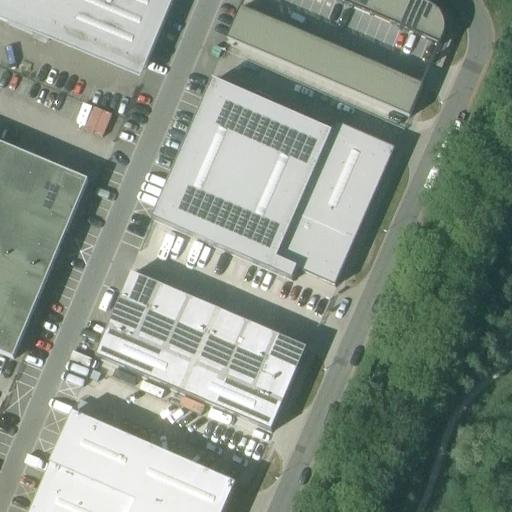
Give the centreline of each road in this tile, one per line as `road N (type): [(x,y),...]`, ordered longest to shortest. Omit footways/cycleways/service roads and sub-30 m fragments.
road 1 (unclassified): [(268,511),(474,49),(477,20),(464,0)]
road 2 (unclassified): [(0,505),(210,0)]
road 3 (unknown): [(108,243),(275,318)]
